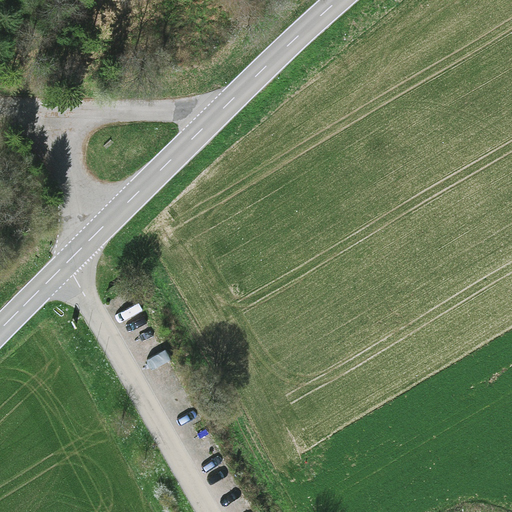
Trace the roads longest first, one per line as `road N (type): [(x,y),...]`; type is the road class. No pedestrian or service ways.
road 1 (tertiary): [(0,329),(337,0)]
road 2 (track): [(211,119),(185,110),(66,111)]
road 3 (track): [(66,111),(70,178),(89,240)]
